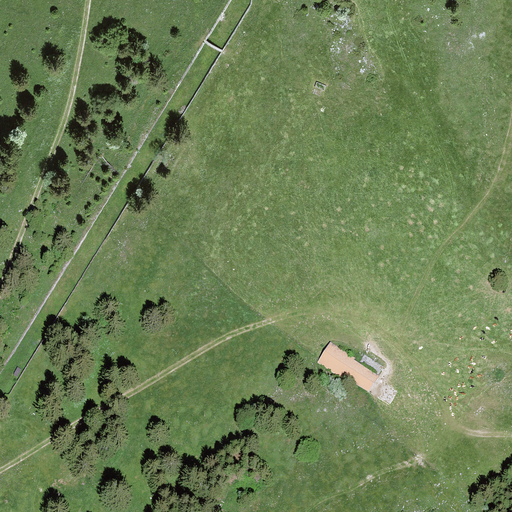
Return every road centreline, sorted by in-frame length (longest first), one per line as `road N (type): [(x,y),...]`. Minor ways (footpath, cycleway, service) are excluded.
road 1 (track): [(0,473),(221,340),(283,318),(335,312)]
road 2 (track): [(88,0),(63,126),(0,295)]
road 3 (track): [(511,435),(453,426),(396,335),(373,318),(335,312)]
